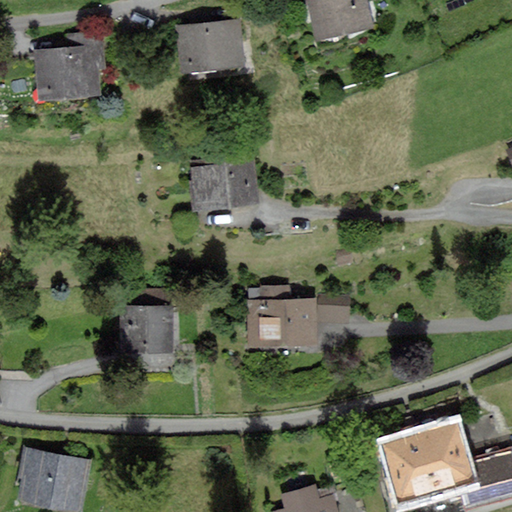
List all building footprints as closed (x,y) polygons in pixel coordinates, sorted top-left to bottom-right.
[(306,0),(315,41),(375,29),(368,0),(306,0)] [(181,24),(182,71),(246,70),(245,23),(181,24)] [(43,49),(45,96),(100,94),(99,47),(43,49)] [(249,156),(190,156),(190,198),(249,198),(249,156)] [(252,301),(253,343),(316,342),(315,300),(252,301)] [(326,300),(326,322),(349,322),(349,300),(326,300)] [(177,309),(125,309),(125,351),(177,351),(177,309)] [(454,422),(384,443),(401,500),(471,479),(454,422)] [(33,446),(23,499),(83,511),(93,457),(33,446)] [(511,480),(511,453),(471,464),(478,490),(511,480)] [(274,511),(273,511),(336,511),(332,495),(318,499),(314,485),(283,494),(287,508),(274,511)]
